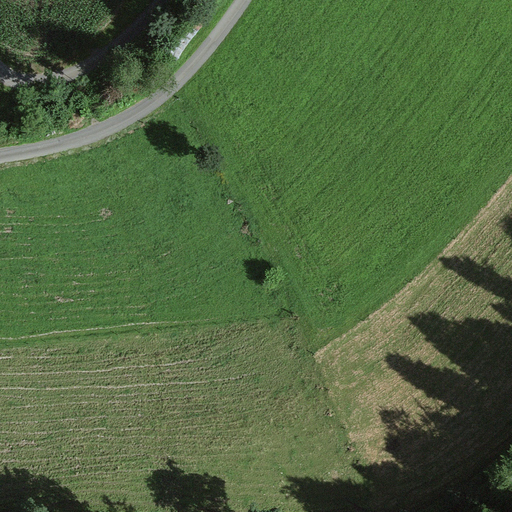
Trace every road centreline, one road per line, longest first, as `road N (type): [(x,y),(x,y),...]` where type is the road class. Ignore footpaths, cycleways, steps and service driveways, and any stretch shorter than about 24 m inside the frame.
road 1 (unclassified): [(0,154),(88,135),(139,112),(178,80),(243,0)]
road 2 (track): [(0,81),(20,92),(57,89),(92,74),(162,0)]
